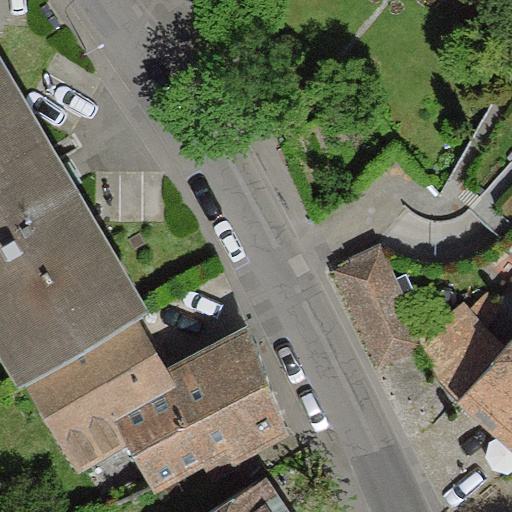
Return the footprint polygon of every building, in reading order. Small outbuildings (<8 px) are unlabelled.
[(31,376),(134,315),(144,310),(72,186),(62,192),(52,176),(62,169),(0,64),(0,321),(3,328),(1,329),(28,377),(31,376)] [(381,362),(427,344),(383,244),(334,267),(381,362)] [(487,296),(474,309),(487,325),(502,312),(487,296)] [(474,309),(470,304),(432,335),(436,341),(431,351),(428,353),(440,379),(489,327),(487,325),(474,309)] [(118,413),(174,384),(134,315),(31,376),(81,462),(129,435),(118,413)] [(510,345),(489,327),(440,379),(464,398),(510,345)] [(256,341),(174,384),(118,413),(129,435),(155,486),(206,460),(233,445),(284,418),(256,341)] [(511,425),(511,343),(510,345),(464,398),(475,409),(484,399),(511,425)] [(243,463),(233,445),(206,460),(215,477),(243,463)] [(272,511),(254,485),(213,511),(272,511)]
